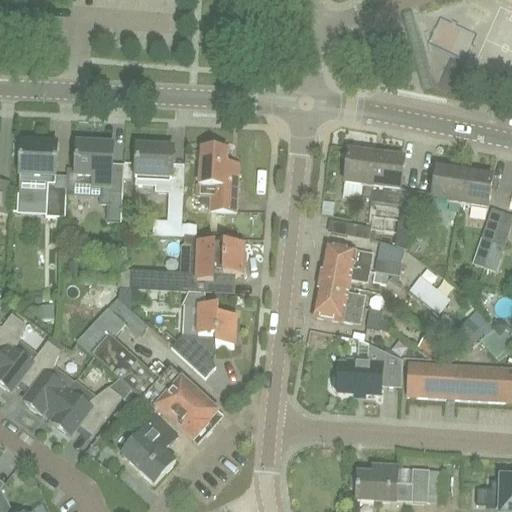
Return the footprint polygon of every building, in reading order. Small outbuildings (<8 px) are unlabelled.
[(434,92),(414,16),(404,20),(423,93),(434,92)] [(378,79),(376,87),(394,90),(395,82),(378,79)] [(46,198),(45,221),(65,222),(66,193),(53,192),(55,147),(20,145),(18,196),(46,198)] [(122,198),(109,198),(111,165),(112,151),(77,148),(75,181),(93,182),(93,191),(102,192),(101,209),(109,209),(108,226),(120,227),(122,198)] [(167,197),(170,197),(172,165),(173,153),(137,151),(135,185),(155,186),(155,196),(167,197)] [(196,201),(211,202),(210,215),(236,217),(238,172),(226,171),(227,156),(201,155),(200,189),(197,189),(196,201)] [(371,204),(372,192),(376,159),(348,156),(345,188),(361,190),(360,203),(371,204)] [(376,159),(372,192),(400,195),(404,162),(376,159)] [(109,198),(122,198),(124,166),(111,165),(109,198)] [(153,239),(180,240),(181,224),(183,166),(172,165),(170,197),(167,197),(166,223),(153,222),(153,239)] [(460,209),(464,176),(436,172),(431,205),(460,209)] [(464,176),(460,209),(487,213),(492,180),(464,176)] [(0,216),(8,217),(10,187),(0,187),(0,216)] [(412,227),(416,196),(404,195),(400,225),(412,227)] [(416,196),(412,227),(424,229),(428,198),(416,196)] [(494,247),(503,217),(491,213),(482,243),(494,247)] [(511,220),(503,217),(494,247),(504,250),(511,225),(511,220)] [(181,224),(180,240),(184,241),(196,241),(197,225),(181,224)] [(340,227),(338,239),(368,245),(371,233),(340,227)] [(197,285),(222,287),(223,279),(235,280),(243,280),(245,252),(209,250),(209,242),(196,241),(184,241),(184,245),(184,246),(184,247),(185,248),(185,249),(186,249),(188,250),(198,250),(197,278),(197,285)] [(325,248),(321,266),(369,275),(373,257),(325,248)] [(350,285),(367,288),(369,275),(321,266),(318,284),(349,290),(350,285)] [(372,287),(386,289),(388,281),(400,283),(403,272),(376,267),(372,287)] [(132,293),(190,296),(205,297),(234,299),(235,280),(223,279),(222,287),(197,285),(197,278),(133,276),(132,290),(132,293)] [(420,278),(409,292),(439,316),(451,301),(420,278)] [(347,297),(349,290),(318,284),(315,302),(363,311),(365,301),(347,297)] [(204,312),(205,297),(190,296),(183,311),(200,312),(197,342),(183,340),(172,353),(205,384),(216,373),(215,371),(216,352),(233,354),(236,322),(218,321),(219,313),(204,312)] [(359,329),(363,311),(315,302),(311,320),(359,329)] [(112,344),(124,330),(138,342),(148,331),(131,316),(118,304),(95,328),(94,327),(76,346),(93,361),(119,384),(131,395),(155,415),(156,414),(193,447),(217,419),(158,366),(149,376),(112,344)] [(370,313),(367,332),(386,336),(388,325),(383,324),(384,316),(370,313)] [(472,346),(492,331),(478,313),(458,327),(472,346)] [(0,387),(11,396),(20,385),(33,368),(15,355),(25,329),(11,319),(1,332),(0,334),(0,387)] [(498,363),(510,353),(492,332),(480,342),(498,363)] [(379,399),(379,392),(381,373),(401,374),(401,365),(380,355),(358,345),(357,365),(354,365),(354,366),(351,368),(338,368),(337,379),(334,379),(331,382),(331,392),(333,394),(336,395),(336,397),(379,399)] [(33,368),(20,385),(32,394),(24,405),(42,419),(45,416),(50,419),(68,395),(50,381),(60,356),(48,346),(33,368)] [(511,375),(408,369),(407,401),(511,406),(511,375)] [(131,395),(119,384),(87,409),(68,395),(50,419),(55,423),(52,427),(70,441),(79,429),(92,439),(121,401),(124,404),(131,395)] [(164,455),(177,442),(155,422),(121,460),(154,490),(176,466),(164,455)] [(357,478),(357,480),(354,480),(350,482),(350,491),(353,494),(356,494),(356,505),(395,508),(395,506),(410,507),(425,508),(426,491),(440,492),(441,476),(412,474),(412,475),(411,490),(396,489),(397,474),(372,472),(372,479),(357,478)] [(476,510),(500,511),(499,511),(511,511),(511,482),(501,482),(501,486),(491,486),(491,494),(477,493),(476,510)]
